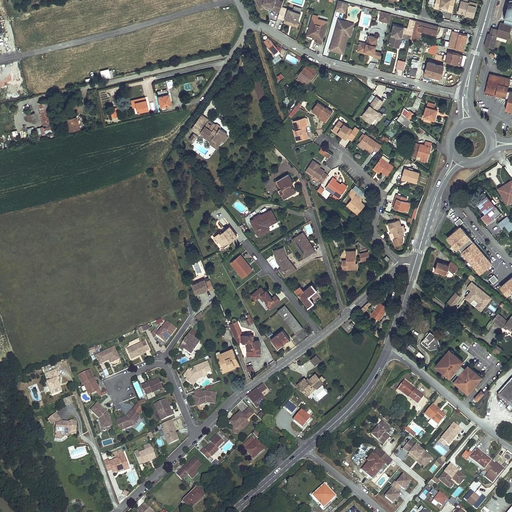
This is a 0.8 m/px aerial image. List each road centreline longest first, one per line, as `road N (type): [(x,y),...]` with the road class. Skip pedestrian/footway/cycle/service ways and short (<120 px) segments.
road 1 (residential): [(249,22),(322,58),(464,96)]
road 2 (residential): [(249,22),(226,62),(93,88)]
road 3 (residential): [(320,334),(194,433)]
road 4 (residential): [(511,448),(388,348)]
road 5 (residential): [(401,264),(374,234),(379,196),(339,158)]
road 6 (secondary): [(388,348),(350,407),(305,449)]
road 7 (residential): [(355,0),(481,32)]
road 8 (residential): [(194,433),(164,372),(115,385)]
